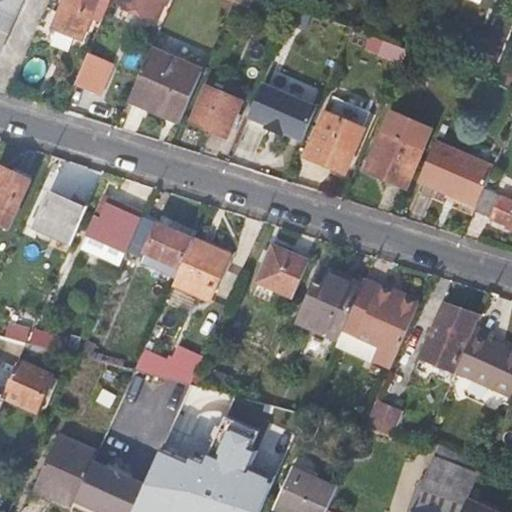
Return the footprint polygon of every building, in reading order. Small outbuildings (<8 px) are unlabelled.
[(0,0),(0,48),(22,0),(0,0)] [(91,16),(102,20),(110,0),(64,0),(53,26),(81,39),(91,16)] [(167,0),(120,0),(120,2),(159,19),(167,0)] [(251,10),(271,19),(276,5),(267,0),(233,0),(233,2),(251,10)] [(395,44),(385,40),(381,52),(404,60),(409,49),(395,44)] [(163,117),(179,124),(204,69),(152,46),(129,97),(166,112),(163,117)] [(96,71),(81,66),(70,92),(84,98),(96,71)] [(318,106),(264,82),(249,116),(267,124),(266,127),(284,135),(286,132),(303,139),(318,106)] [(245,104),(205,86),(190,120),(230,137),(245,104)] [(346,174),(373,113),(336,97),(309,157),(346,174)] [(436,120),(396,103),(367,171),(407,188),(436,120)] [(419,180),(477,205),(485,188),(492,170),(434,145),(419,180)] [(95,192),(101,169),(55,156),(46,187),(80,196),(82,188),(95,192)] [(0,167),(0,222),(9,227),(31,181),(0,167)] [(475,211),(511,227),(511,199),(485,188),(477,205),(475,211)] [(50,244),(67,252),(87,209),(50,192),(35,228),(54,236),(50,244)] [(145,213),(105,195),(102,203),(87,235),(127,253),(141,220),(144,215),(145,213)] [(195,238),(144,215),(141,220),(127,253),(124,259),(137,265),(139,261),(177,278),(195,238)] [(230,253),(195,238),(177,278),(175,283),(210,300),(230,253)] [(257,282),(292,299),(309,261),(273,246),(257,282)] [(297,321),(339,340),(343,332),(364,285),(322,266),(297,321)] [(419,306),(365,282),(364,285),(343,332),(336,348),(372,363),(390,371),(419,306)] [(423,358),(456,373),(457,370),(471,339),(468,338),(478,314),(445,302),(444,306),(439,303),(431,321),(437,323),(423,358)] [(494,335),(476,327),(471,339),(457,370),(511,396),(511,350),(491,341),(494,335)] [(86,343),(33,328),(27,342),(62,351),(80,356),(86,343)] [(56,364),(62,351),(27,342),(21,356),(56,364)] [(98,345),(86,343),(80,356),(136,370),(140,362),(94,351),(98,345)] [(197,382),(203,350),(177,345),(175,354),(144,348),(140,371),(197,382)] [(417,371),(451,384),(456,373),(423,358),(417,371)] [(54,375),(19,359),(3,395),(38,411),(54,375)] [(229,410),(241,414),(242,411),(248,399),(234,395),(229,410)] [(242,411),(300,426),(306,414),(248,399),(242,411)] [(401,410),(377,400),(365,428),(390,435),(401,410)] [(325,407),(311,401),(306,414),(321,418),(325,407)] [(162,452),(146,486),(134,511),(261,511),(276,480),(249,467),(264,434),(226,417),(203,467),(191,461),(189,464),(162,452)] [(34,488),(75,507),(99,452),(59,435),(34,488)] [(462,511),(469,498),(482,467),(440,448),(422,487),(418,486),(406,511),(462,511)] [(134,511),(146,486),(95,462),(77,503),(98,511),(134,511)] [(275,509),(282,511),(327,511),(328,510),(338,487),(295,467),(275,509)] [(500,511),(469,498),(462,511),(500,511)]
